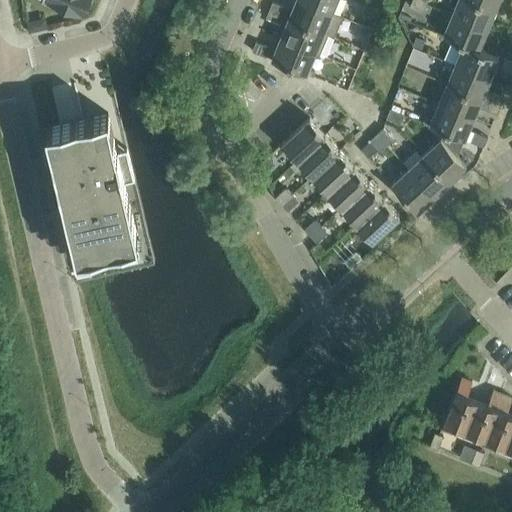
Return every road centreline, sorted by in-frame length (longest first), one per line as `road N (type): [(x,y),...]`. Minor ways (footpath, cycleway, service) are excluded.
road 1 (unclassified): [(0,86),(84,443),(133,511)]
road 2 (residential): [(336,339),(207,109),(209,69),(239,0)]
road 3 (tertiary): [(155,511),(336,339)]
road 4 (residential): [(0,62),(112,36),(127,0)]
road 5 (tertiary): [(336,339),(439,248)]
